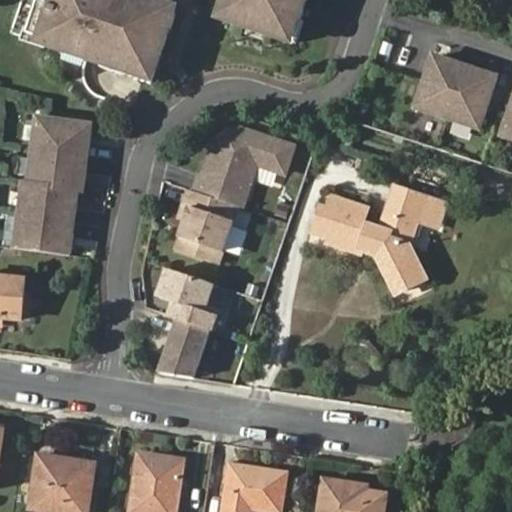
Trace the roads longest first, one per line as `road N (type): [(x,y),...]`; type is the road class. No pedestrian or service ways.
road 1 (residential): [(116,392),(126,319),(123,258),(152,142),(219,90),(298,106),(330,102),(353,83),(379,0)]
road 2 (residential): [(116,392),(389,436)]
